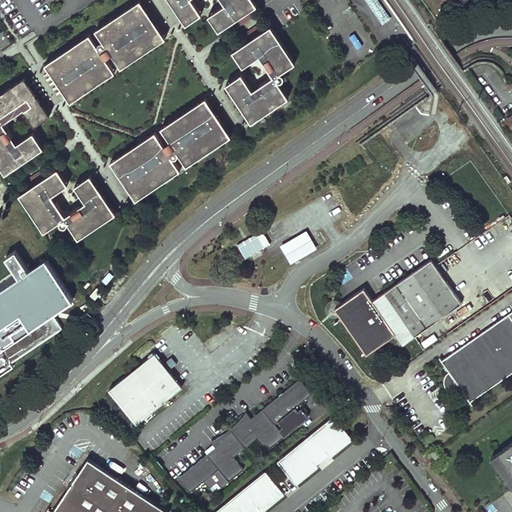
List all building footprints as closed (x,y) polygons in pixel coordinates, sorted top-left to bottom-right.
[(118,63),(163,33),(141,0),(138,0),(96,28),(104,40),(101,40),(99,41),(98,44),(90,32),(46,62),(71,101),(115,71),(107,58),(112,54),(118,63)] [(222,0),(225,3),(209,14),(219,30),(257,4),(254,0),(170,0),(187,23),(202,13),(193,0),(222,0)] [(365,0),(383,24),(389,19),(391,18),(378,0),(365,0)] [(270,24),(233,49),(244,65),(259,55),(269,69),(267,79),(253,89),(242,72),(226,83),(252,121),(289,96),(278,80),(281,77),(279,73),(295,62),(270,24)] [(163,33),(118,63),(121,67),(166,37),(163,33)] [(50,114),(25,76),(0,92),(0,163),(6,172),(44,147),(33,130),(17,142),(8,127),(10,117),(24,108),(35,124),(50,114)] [(231,135),(206,96),(161,126),(170,140),(164,143),(155,130),(111,160),(137,198),(181,169),(173,157),(176,157),(178,155),(179,152),(187,165),(231,135)] [(117,212),(91,174),(75,184),(86,201),(72,210),(62,208),(52,193),(68,183),(58,167),(20,193),(45,230),(62,219),(65,222),(68,220),(79,237),(117,212)] [(262,229),(236,243),(244,258),(263,248),(270,244),(262,229)] [(308,231),(280,243),(288,262),(317,250),(308,231)] [(0,369),(62,327),(52,313),(73,298),(46,258),(29,269),(16,250),(5,257),(18,276),(0,288),(0,369)] [(395,332),(403,342),(459,303),(430,261),(374,300),(363,285),(353,292),(334,306),(367,352),(395,332)] [(452,377),(448,380),(453,387),(457,384),(461,389),(469,401),(511,371),(511,318),(508,313),(440,360),(449,372),(452,377)] [(110,388),(138,422),(182,385),(159,356),(155,351),(110,388)] [(459,390),(461,389),(457,384),(453,387),(448,380),(452,377),(449,372),(447,373),(446,375),(445,377),(444,380),(444,382),(445,385),(446,387),(448,389),(451,390),(453,391),(456,391),(459,390)] [(254,415),(249,410),(242,418),(231,429),(245,446),(257,437),(267,449),(284,435),(274,423),(312,392),(301,378),(265,406),(269,411),(258,420),(254,415)] [(441,394),(433,400),(441,413),(450,407),(441,394)] [(269,411),(265,406),(254,415),(258,420),(269,411)] [(330,456),(352,438),(333,415),(277,460),(296,484),(318,466),(316,463),(314,460),(325,450),(328,453),(330,456)] [(233,456),(245,446),(231,429),(219,437),(208,443),(213,449),(217,453),(201,467),(197,462),(175,479),(187,494),(216,470),(226,483),(244,469),(233,456)] [(511,447),(490,463),(511,495),(511,447)] [(217,453),(213,449),(197,462),(201,467),(217,453)] [(328,453),(325,450),(314,460),(316,463),(328,453)] [(435,462),(440,458),(434,450),(429,453),(435,462)] [(89,457),(51,511),(168,511),(169,510),(112,473),(89,457)] [(213,511),(249,511),(257,506),(260,508),(262,511),(284,493),(265,470),(213,511)]
